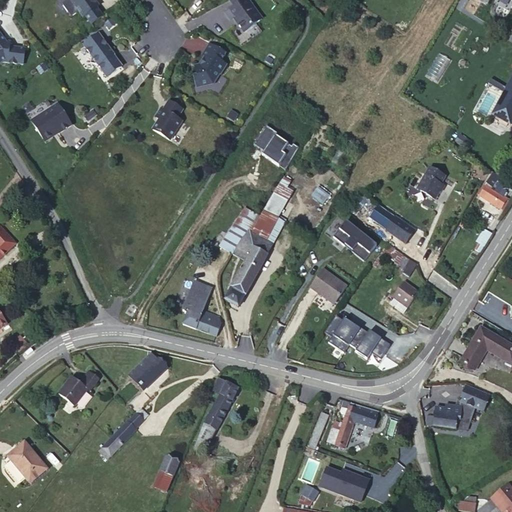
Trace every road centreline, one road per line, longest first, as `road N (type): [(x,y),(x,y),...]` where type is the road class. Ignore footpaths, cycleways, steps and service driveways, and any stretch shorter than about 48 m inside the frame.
road 1 (tertiary): [(400,383),(355,387),(111,333)]
road 2 (residential): [(0,134),(111,333)]
road 3 (tertiary): [(511,220),(431,351),(400,383)]
road 4 (residential): [(400,383),(444,511)]
road 5 (tertiary): [(111,333),(67,341),(0,393)]
